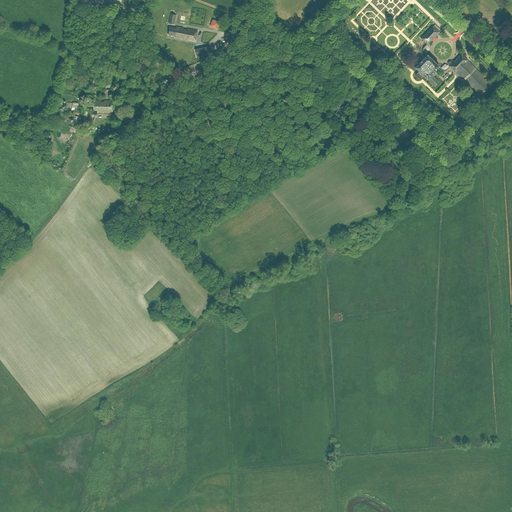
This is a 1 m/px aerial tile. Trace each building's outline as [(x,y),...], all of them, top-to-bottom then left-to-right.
[(211,18),(209,26),(215,27),(217,20),(211,18)] [(421,38),(427,44),(440,30),(435,25),(421,38)] [(175,36),(175,38),(195,42),(197,31),(177,27),(177,28),(169,27),(168,35),(175,36)] [(209,44),(194,48),(195,55),(210,52),(209,44)] [(416,76),(418,78),(420,78),(422,76),(432,85),(437,80),(433,76),(435,75),(433,73),(439,67),(427,55),(414,68),(418,72),(416,74),(416,76)] [(449,66),(477,95),(489,84),(461,55),(449,66)] [(103,112),(103,113),(113,113),(112,102),(93,101),(93,111),(98,111),(98,113),(101,113),(101,112),(103,112)] [(116,110),(125,111),(125,102),(116,102),(116,110)]
